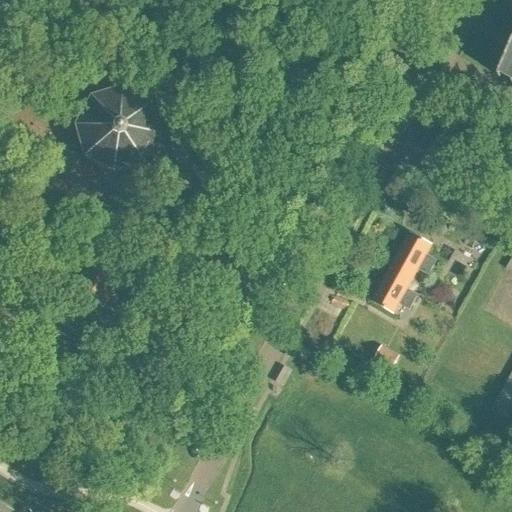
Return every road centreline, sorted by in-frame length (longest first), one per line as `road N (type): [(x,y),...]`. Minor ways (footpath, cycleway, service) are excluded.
road 1 (unclassified): [(185,511),(385,143)]
road 2 (unclassified): [(385,143),(465,0)]
road 3 (unclassified): [(511,215),(385,143)]
